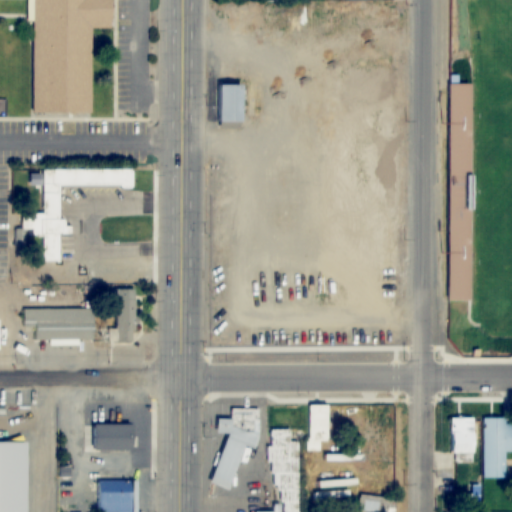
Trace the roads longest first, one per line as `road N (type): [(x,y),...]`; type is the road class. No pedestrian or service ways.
road 1 (primary): [(181,511),(184,0)]
road 2 (residential): [(425,511),(425,0)]
road 3 (residential): [(511,372),(0,372)]
